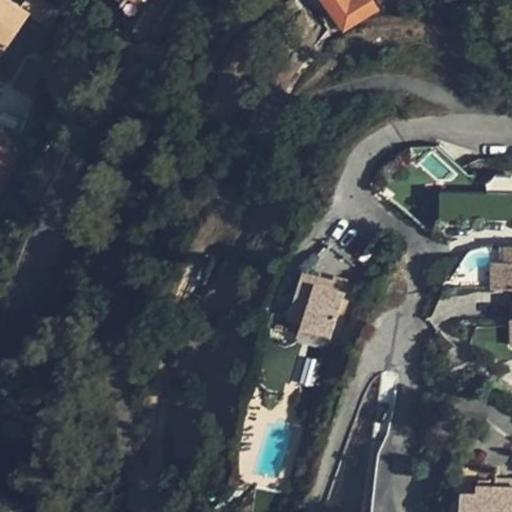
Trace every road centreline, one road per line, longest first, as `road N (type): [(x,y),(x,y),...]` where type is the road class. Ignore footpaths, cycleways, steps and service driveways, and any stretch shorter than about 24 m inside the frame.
road 1 (residential): [(0,339),(53,204),(104,110),(184,0)]
road 2 (residential): [(511,132),(387,140),(367,154),(361,192),(418,231),(424,250),(406,312)]
road 3 (residential): [(406,312),(370,362),(317,511)]
road 4 (residential): [(406,312),(414,360),(403,449),(408,511)]
